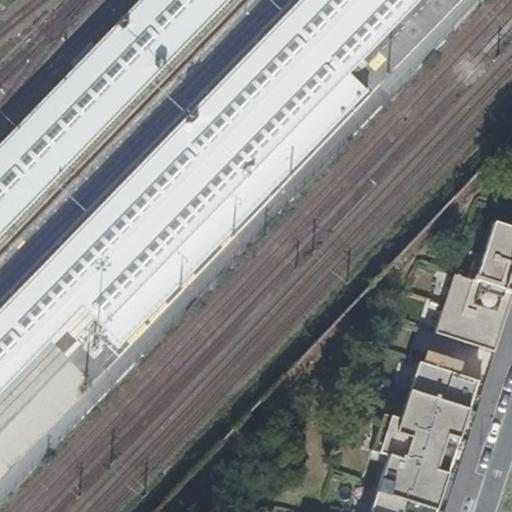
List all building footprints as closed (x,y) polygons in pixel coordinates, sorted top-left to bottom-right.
[(0,238),(229,0),(140,0),(0,146),(0,238)] [(299,0),(0,307),(0,395),(54,341),(68,359),(95,333),(116,352),(365,87),(350,73),(421,0),(299,0)] [(452,276),(433,335),(491,354),(511,294),(511,230),(492,224),(473,282),(452,276)] [(419,365),(455,377),(459,365),(423,353),(419,365)] [(433,511),(475,383),(455,377),(419,365),(417,365),(399,421),(382,416),(370,453),(386,458),(369,511),(433,511)]
